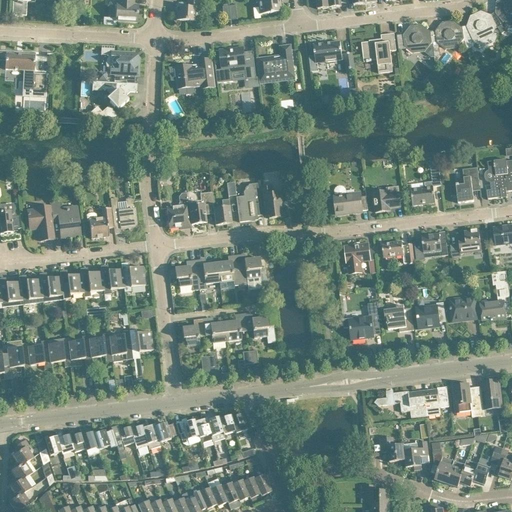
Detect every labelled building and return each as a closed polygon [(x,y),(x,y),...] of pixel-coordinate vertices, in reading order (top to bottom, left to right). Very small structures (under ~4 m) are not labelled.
[(8,0),(9,1),(13,1),(12,16),(26,17),(27,2),(30,2),(30,0),(8,0)] [(104,17),(104,25),(117,26),(117,21),(137,22),(138,6),(133,6),(133,0),(118,0),(119,5),(117,5),(116,17),(114,17),(104,17)] [(176,7),(176,10),(177,10),(176,21),(191,22),(191,20),(198,20),(198,6),(201,7),(201,0),(195,0),(187,0),(187,8),(176,7)] [(257,0),(258,0),(260,15),(281,12),(279,1),(280,1),(280,0),(257,0)] [(316,0),(318,10),(330,8),(329,0),(328,0),(316,0)] [(328,0),(329,0),(330,8),(341,7),(341,0),(340,0),(328,0)] [(496,13),(491,16),(496,28),(497,27),(502,34),(504,32),(505,27),(511,27),(511,0),(500,0),(497,3),(496,13)] [(230,20),(228,6),(222,7),(224,21),(230,20)] [(496,28),(491,16),(490,16),(481,13),(471,17),(467,27),(461,29),(463,41),(465,41),(467,49),(473,47),(474,44),(484,47),(494,42),(496,37),(492,35),(495,29),(496,28)] [(436,32),(429,32),(431,45),(433,45),(434,57),(438,56),(439,55),(438,46),(440,44),(446,49),(457,48),(461,42),(463,41),(461,29),(453,22),(443,23),(436,32)] [(433,45),(431,45),(429,32),(421,26),(411,27),(404,35),(397,36),(398,49),(407,48),(414,53),(423,52),(430,57),(434,57),(433,45)] [(394,34),(388,35),(381,36),(382,44),(376,45),(376,42),(362,43),(364,62),(366,62),(366,63),(372,62),(371,61),(377,61),(379,74),(393,72),(390,52),(396,51),(394,34)] [(315,56),(309,57),(311,72),(319,72),(318,64),(342,61),(342,55),(340,42),(313,46),(315,56)] [(268,57),(257,59),(260,85),(296,81),(291,45),(279,47),(281,61),(278,65),(274,62),(274,59),(271,59),(268,57)] [(222,70),(216,71),(217,84),(232,82),(231,74),(246,72),(247,80),(256,79),(256,78),(253,53),(244,54),(244,50),(229,52),(229,50),(219,51),(222,70)] [(0,59),(6,60),(5,70),(24,71),(23,82),(33,82),(33,91),(45,92),(46,74),(34,73),(35,54),(35,53),(0,51),(0,59)] [(107,60),(105,64),(106,69),(110,72),(110,76),(115,76),(114,82),(126,83),(126,75),(138,76),(139,58),(135,54),(115,53),(111,53),(111,56),(109,58),(107,60)] [(353,54),(344,55),(345,60),(346,71),(355,70),(353,54)] [(215,88),(211,60),(199,62),(200,67),(192,68),(192,66),(188,67),(188,66),(180,67),(180,68),(176,68),(178,90),(195,88),(195,87),(202,87),(202,89),(215,88)] [(480,66),(474,68),(476,76),(482,74),(480,66)] [(93,81),(93,82),(106,83),(107,73),(97,72),(97,76),(93,81)] [(137,85),(106,83),(93,82),(92,91),(101,92),(103,90),(104,91),(105,90),(110,96),(107,100),(117,111),(128,101),(125,97),(130,92),(137,93),(137,85)] [(98,106),(89,114),(90,116),(94,116),(101,110),(98,106)] [(118,117),(112,110),(106,116),(115,119),(118,117)] [(485,175),(485,177),(485,178),(485,180),(487,182),(488,183),(490,183),(491,191),(487,191),(488,200),(501,198),(501,199),(507,198),(506,192),(511,191),(511,161),(506,162),(506,160),(494,161),(495,170),(489,171),(487,172),(486,173),(485,175)] [(410,190),(413,207),(435,204),(433,188),(441,187),(438,162),(430,163),(432,182),(424,183),(425,188),(410,190)] [(472,187),(480,186),(477,168),(463,170),(464,185),(459,186),(459,185),(456,185),(456,186),(450,187),(451,197),(457,196),(458,204),(474,202),(472,187)] [(228,197),(236,196),(234,183),(226,184),(228,197)] [(236,198),(239,223),(257,221),(257,217),(262,216),(262,217),(259,189),(258,184),(249,185),(247,187),(246,187),(244,190),(245,190),(243,193),(244,197),(236,198)] [(334,201),(333,202),(334,208),(335,209),(336,215),(337,215),(339,216),(344,215),(345,214),(356,213),(356,214),(363,213),(363,211),(368,211),(366,197),(361,197),(360,194),(347,196),(346,193),(346,191),(345,188),(343,187),(341,186),(338,186),(336,187),(334,189),(333,191),(334,194),(334,195),(334,197),(334,201)] [(386,192),(373,193),(375,213),(390,211),(390,208),(401,207),(398,186),(386,188),(386,192)] [(272,187),(259,189),(262,217),(263,217),(263,216),(268,215),(269,219),(284,217),(281,193),(273,194),(272,187)] [(213,208),(211,193),(200,194),(201,201),(198,202),(198,199),(197,199),(197,198),(197,197),(196,196),(195,195),(194,194),(193,194),(192,194),(190,194),(187,194),(189,206),(191,225),(207,223),(205,209),(213,208)] [(180,227),(191,225),(189,206),(187,194),(181,195),(179,198),(180,207),(167,209),(169,229),(180,228),(180,227)] [(111,208),(114,228),(115,235),(121,234),(121,230),(128,229),(128,230),(128,231),(129,231),(129,232),(130,232),(131,233),(132,233),(133,233),(134,233),(135,233),(136,232),(137,232),(137,231),(138,230),(138,229),(138,228),(136,208),(134,208),(134,202),(133,199),(125,200),(126,209),(118,210),(117,198),(110,199),(111,208)] [(227,222),(232,222),(230,206),(230,207),(229,200),(222,201),(222,206),(213,208),(215,226),(228,224),(227,222)] [(50,204),(51,207),(53,222),(59,221),(61,239),(81,237),(77,206),(60,209),(59,203),(50,204)] [(53,222),(51,207),(36,209),(36,210),(27,211),(29,230),(38,229),(40,242),(55,240),(53,222)] [(89,221),(91,240),(109,237),(108,229),(114,228),(111,208),(101,210),(102,219),(97,220),(96,215),(94,214),(89,215),(87,216),(87,222),(89,221)] [(0,234),(0,235),(13,233),(13,232),(17,231),(17,229),(19,229),(18,217),(11,218),(11,215),(10,211),(0,212),(0,234)] [(511,226),(494,229),(496,246),(511,243),(511,226)] [(459,244),(450,245),(452,258),(454,258),(460,257),(461,257),(461,255),(473,253),(473,250),(481,249),(479,231),(464,232),(466,247),(460,247),(459,244)] [(422,244),(414,245),(416,262),(425,261),(425,259),(424,254),(441,252),(442,257),(448,256),(447,244),(441,245),(439,235),(422,238),(422,244)] [(414,263),(412,245),(406,246),(402,246),(402,242),(382,245),(384,259),(403,256),(404,264),(414,263)] [(370,261),(368,244),(345,247),(347,264),(348,264),(349,274),(358,273),(357,263),(370,261)] [(231,262),(217,264),(219,283),(233,281),(234,286),(234,287),(238,287),(239,291),(242,291),(237,256),(236,256),(237,257),(230,257),(231,262)] [(238,256),(237,256),(242,291),(245,291),(244,286),(248,286),(248,291),(261,290),(259,270),(261,270),(259,259),(248,260),(245,260),(244,256),(238,256)] [(199,291),(196,261),(195,261),(195,262),(189,262),(189,267),(174,269),(176,280),(178,280),(179,288),(192,286),(192,291),(199,291)] [(219,283),(217,264),(203,266),(202,261),(196,262),(196,261),(199,291),(206,290),(205,285),(219,283)] [(121,264),(125,293),(131,292),(131,288),(145,286),(143,268),(129,269),(128,263),(121,264)] [(108,266),(101,267),(101,273),(104,291),(104,295),(111,294),(111,291),(124,289),(124,293),(125,293),(121,264),(122,270),(108,272),(108,266)] [(87,268),(80,269),(81,275),(84,298),(91,297),(90,293),(104,291),(101,273),(88,274),(87,268)] [(67,271),(60,272),(61,278),(63,300),(70,299),(70,296),(83,294),(81,275),(67,277),(67,271)] [(46,273),(39,274),(40,280),(43,303),(63,300),(61,278),(47,279),(46,273)] [(481,305),(480,305),(481,314),(482,321),(491,320),(491,321),(493,321),(493,320),(497,319),(497,321),(506,320),(506,318),(511,317),(506,273),(497,274),(498,286),(496,286),(498,303),(489,304),(489,302),(487,301),(482,302),(481,303),(481,305)] [(26,276),(19,277),(22,305),(43,303),(39,274),(40,280),(27,282),(26,276)] [(2,308),(22,305),(19,277),(19,283),(6,284),(5,278),(0,279),(0,291),(2,304),(2,308)] [(466,318),(478,317),(475,297),(449,301),(452,323),(467,321),(466,318)] [(439,323),(446,322),(443,303),(436,304),(437,306),(429,307),(429,309),(416,311),(419,330),(429,329),(429,328),(440,326),(439,323)] [(373,336),(381,335),(377,304),(368,305),(369,318),(348,320),(348,319),(343,320),(344,329),(350,328),(351,341),(374,338),(373,336)] [(400,333),(414,331),(411,310),(404,311),(404,307),(396,308),(397,309),(384,311),(385,318),(387,318),(387,323),(387,324),(386,325),(387,325),(387,326),(388,326),(388,331),(399,329),(400,333)] [(240,332),(246,332),(244,314),(237,315),(238,321),(224,323),(227,342),(241,340),(240,332)] [(251,314),(244,314),(246,332),(253,331),(254,339),(267,337),(266,329),(268,329),(267,318),(252,320),(251,314)] [(199,338),(205,337),(203,319),(196,320),(197,327),(182,328),(183,340),(185,339),(186,347),(200,346),(199,338)] [(209,319),(203,319),(205,337),(211,336),(212,344),(213,344),(213,350),(225,348),(224,342),(227,342),(224,323),(210,325),(209,319)] [(136,330),(129,331),(133,360),(140,359),(139,353),(153,351),(151,333),(137,334),(136,330)] [(123,362),(122,355),(125,355),(126,361),(133,360),(129,331),(123,332),(123,336),(110,338),(109,338),(112,363),(123,362)] [(106,363),(112,362),(112,363),(109,338),(110,338),(109,334),(102,335),(103,339),(89,340),(91,359),(92,359),(105,357),(106,363)] [(69,343),(72,367),(82,366),(81,360),(84,360),(86,376),(93,375),(92,365),(91,359),(89,340),(89,336),(82,337),(82,341),(69,343)] [(68,339),(48,341),(51,370),(51,364),(64,362),(65,368),(72,367),(69,343),(68,339)] [(22,341),(6,343),(7,351),(10,373),(20,372),(20,368),(23,367),(25,378),(31,377),(30,366),(28,348),(27,344),(22,344),(22,341)] [(28,348),(30,366),(43,365),(44,371),(51,370),(48,341),(41,342),(41,346),(28,348)] [(0,381),(0,382),(0,380),(0,374),(3,374),(4,380),(11,380),(7,351),(0,351),(0,381)] [(249,352),(251,364),(257,364),(256,351),(249,352)] [(244,365),(251,364),(249,352),(242,353),(244,365)] [(214,356),(207,357),(209,370),(216,369),(214,356)] [(209,370),(207,357),(200,358),(202,370),(209,370)] [(483,387),(475,388),(479,417),(485,417),(485,410),(502,408),(499,381),(483,383),(483,387)] [(472,418),(479,417),(475,388),(467,389),(467,385),(453,387),(456,414),(471,412),(472,418)] [(432,394),(424,394),(426,417),(441,415),(440,409),(449,407),(447,388),(437,389),(437,390),(431,390),(432,394)] [(377,400),(374,403),(378,407),(388,405),(388,404),(394,403),(394,405),(400,404),(402,413),(411,412),(411,419),(426,417),(424,394),(415,395),(415,392),(409,393),(409,392),(393,394),(394,400),(387,400),(387,399),(377,400)] [(230,415),(236,434),(247,430),(242,415),(235,417),(234,413),(230,415)] [(236,434),(230,415),(229,415),(230,416),(223,418),(222,415),(217,416),(224,436),(235,432),(235,434),(236,434)] [(224,436),(217,416),(218,418),(211,420),(210,416),(205,418),(211,437),(212,440),(213,442),(224,438),(223,436),(224,436)] [(211,437),(205,418),(206,419),(199,421),(198,418),(193,419),(199,439),(200,441),(201,443),(212,440),(211,437)] [(199,439),(193,419),(193,421),(187,423),(186,419),(181,421),(181,422),(176,424),(179,434),(180,434),(183,444),(187,446),(200,441),(199,439)] [(158,422),(153,424),(159,443),(171,440),(170,438),(176,436),(173,425),(167,426),(166,424),(159,426),(158,422)] [(160,447),(159,443),(153,424),(153,425),(147,427),(146,424),(141,425),(147,445),(147,446),(149,450),(160,447)] [(133,425),(129,426),(134,444),(136,449),(147,446),(147,445),(141,425),(141,427),(135,429),(133,425)] [(120,426),(111,429),(116,447),(120,457),(126,455),(123,447),(134,444),(129,426),(129,427),(129,428),(123,430),(121,426),(120,427),(120,426)] [(97,430),(92,431),(98,451),(109,447),(110,449),(116,447),(111,429),(110,429),(111,432),(106,434),(105,431),(98,434),(97,430)] [(473,429),(474,435),(474,437),(475,437),(488,435),(488,434),(481,435),(480,429),(473,429)] [(85,431),(80,433),(86,452),(87,457),(99,454),(98,451),(92,431),(92,433),(86,435),(85,431)] [(428,432),(421,433),(422,441),(429,440),(428,432)] [(72,433),(68,434),(74,454),(85,450),(86,452),(80,433),(80,434),(74,437),(72,433)] [(60,434),(56,436),(62,455),(73,452),(74,454),(68,434),(68,436),(61,438),(60,434)] [(488,435),(475,437),(474,439),(474,440),(485,444),(488,435)] [(62,455),(56,436),(55,436),(56,437),(49,439),(48,436),(44,437),(50,457),(61,453),(62,455)] [(475,437),(474,437),(474,438),(461,440),(459,446),(472,445),(474,440),(474,439),(475,437)] [(406,469),(403,445),(394,446),(393,438),(380,440),(381,454),(388,453),(389,463),(405,461),(406,469)] [(37,444),(40,453),(46,450),(43,440),(37,444)] [(31,451),(25,441),(15,448),(18,453),(12,457),(17,463),(12,466),(15,470),(11,473),(29,461),(33,459),(29,452),(31,451)] [(427,442),(403,445),(406,469),(414,468),(414,472),(422,471),(421,465),(429,464),(427,442)] [(497,466),(499,462),(503,449),(497,447),(491,464),(497,466)] [(503,449),(497,466),(502,468),(499,477),(511,481),(511,480),(511,455),(508,455),(509,451),(503,449)] [(46,450),(40,453),(39,454),(43,466),(48,463),(49,462),(46,450)] [(253,450),(242,453),(243,459),(255,455),(253,450)] [(436,475),(435,481),(446,484),(454,461),(442,457),(441,451),(433,452),(433,453),(434,463),(431,473),(436,475)] [(247,467),(260,464),(258,458),(245,462),(247,467)] [(478,465),(472,482),(473,482),(484,486),(490,469),(491,467),(488,466),(490,462),(480,459),(478,465)] [(10,488),(24,479),(36,471),(29,461),(11,473),(15,479),(11,481),(14,485),(10,488)] [(454,461),(446,484),(458,488),(459,484),(466,465),(454,461)] [(459,484),(470,488),(478,465),(467,461),(459,484)] [(197,463),(188,465),(188,466),(189,472),(194,471),(199,470),(197,463)] [(49,466),(42,471),(44,480),(46,478),(51,475),(49,466)] [(271,492),(264,476),(264,475),(254,480),(253,478),(261,497),(271,492)] [(187,476),(173,477),(175,481),(177,486),(189,480),(187,476)] [(242,481),(250,500),(250,499),(252,502),(256,500),(255,497),(260,495),(261,497),(253,478),(243,482),(242,481)] [(24,479),(10,488),(14,494),(10,497),(13,501),(9,503),(23,494),(31,489),(24,479)] [(217,479),(207,483),(209,488),(210,490),(217,506),(216,506),(217,508),(227,503),(221,488),(217,479)] [(242,481),(232,485),(239,502),(249,498),(250,500),(242,481)] [(231,483),(221,488),(227,503),(230,510),(237,508),(236,507),(240,505),(239,502),(232,485),(231,483)] [(107,487),(106,484),(94,484),(96,489),(98,495),(108,490),(107,487)] [(181,495),(183,499),(188,511),(200,511),(201,511),(206,509),(199,493),(195,486),(189,489),(190,491),(181,495)] [(374,486),(361,486),(361,493),(367,493),(367,499),(371,499),(371,507),(389,507),(389,492),(374,492),(374,486)] [(209,488),(199,493),(206,509),(207,510),(216,506),(217,506),(210,490),(209,488)] [(48,491),(39,500),(42,507),(53,502),(48,491)] [(11,511),(27,511),(25,508),(28,506),(28,505),(30,504),(23,494),(9,503),(13,509),(11,511)] [(136,511),(131,499),(125,501),(128,508),(118,511),(116,507),(116,508),(117,511),(136,511)] [(188,511),(183,499),(173,503),(176,511),(188,511)] [(171,500),(161,504),(164,511),(176,511),(173,503),(171,500)] [(160,501),(149,505),(152,511),(164,511),(161,504),(160,501)] [(42,507),(43,511),(45,511),(55,508),(53,502),(42,507)] [(137,506),(139,511),(152,511),(148,502),(137,506)]
